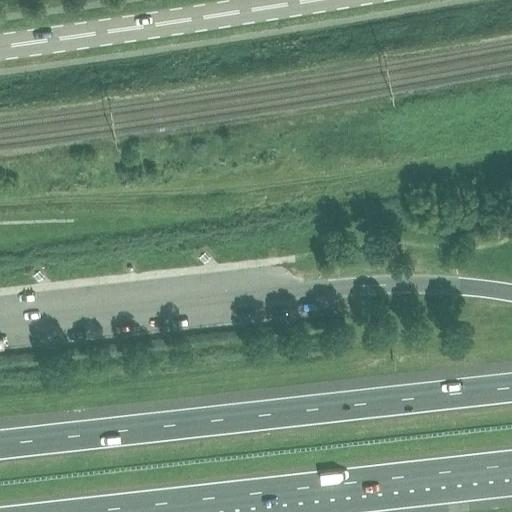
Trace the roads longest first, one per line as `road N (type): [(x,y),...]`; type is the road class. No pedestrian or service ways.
road 1 (motorway): [(511,387),(0,444)]
road 2 (motorway): [(91,511),(511,465)]
road 3 (primary): [(0,43),(326,0)]
road 4 (track): [(321,195),(511,162)]
